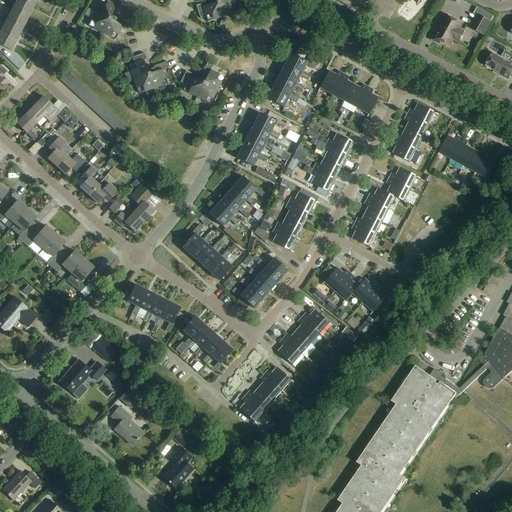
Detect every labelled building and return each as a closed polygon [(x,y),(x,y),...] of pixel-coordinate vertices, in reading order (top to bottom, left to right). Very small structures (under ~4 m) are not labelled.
[(21,0),(16,0),(12,9),(29,18),(34,6),(21,0)] [(122,3),(116,0),(108,0),(107,2),(103,0),(102,0),(88,26),(115,40),(122,27),(128,30),(131,25),(119,18),(118,20),(111,16),(116,7),(119,8),(122,3)] [(211,0),(213,4),(203,7),(202,4),(196,6),(200,19),(206,17),(208,22),(236,13),(232,0),(211,0)] [(365,0),(335,0),(353,9),(357,0),(363,0),(365,1),(365,0)] [(12,9),(6,20),(23,29),(29,18),(12,9)] [(483,35),(490,22),(478,15),(471,28),(483,35)] [(461,24),(446,16),(433,40),(440,44),(441,41),(449,46),(453,39),(458,41),(464,32),(458,29),(461,24)] [(6,20),(0,31),(17,40),(23,29),(6,20)] [(17,40),(0,31),(0,32),(0,45),(11,52),(17,40)] [(162,70),(169,68),(167,62),(154,67),(154,68),(147,71),(143,61),(146,60),(144,54),(132,58),(134,64),(129,66),(139,94),(167,85),(162,70)] [(306,63),(290,54),(284,66),(301,74),(302,73),(306,66),(314,70),(316,66),(307,61),(306,63)] [(510,63),(493,54),(486,66),(499,73),(498,75),(508,81),(510,77),(511,77),(511,61),(510,63)] [(213,65),(208,62),(202,74),(203,75),(200,82),(190,77),(192,75),(186,72),(180,83),(186,86),(183,91),(210,105),(224,78),(210,71),(213,65)] [(284,66),(279,77),(295,86),(296,84),(300,77),(308,81),(310,77),(302,73),(301,74),(284,66)] [(320,88),(332,95),(343,75),(338,72),(336,76),(329,72),(320,88)] [(61,81),(65,85),(72,77),(68,73),(61,81)] [(348,78),(343,75),(332,95),(344,102),(353,85),(346,81),(348,78)] [(65,85),(69,88),(76,80),(72,77),(65,85)] [(279,77),(273,88),(289,97),(290,95),(294,88),(302,92),(304,88),(296,84),(295,86),(279,77)] [(80,84),(76,80),(69,88),(73,92),(80,84)] [(73,92),(77,96),(84,88),(80,84),(73,92)] [(344,102),(356,108),(367,88),(362,85),(360,89),(353,85),(344,102)] [(88,92),(84,88),(77,96),(81,100),(88,92)] [(289,97),(273,88),(267,100),(283,108),(288,99),(296,104),(299,99),(290,95),(289,97)] [(367,88),(356,108),(369,115),(378,98),(370,94),(373,91),(367,88)] [(81,100),(85,103),(92,95),(88,92),(81,100)] [(96,99),(92,95),(85,103),(89,107),(96,99)] [(43,97),(26,114),(36,124),(43,117),(50,123),(60,113),(43,97)] [(89,107),(93,111),(100,103),(96,99),(89,107)] [(93,111),(97,114),(104,106),(100,103),(93,111)] [(414,112),(410,110),(407,115),(428,126),(434,113),(418,105),(414,112)] [(108,110),(104,106),(97,114),(101,118),(108,110)] [(101,118),(105,122),(112,114),(108,110),(101,118)] [(267,117),(275,122),(276,120),(285,125),(288,121),(276,115),(270,111),(267,117)] [(338,112),(333,122),(339,125),(344,116),(338,112)] [(30,131),(36,124),(26,114),(16,124),(33,140),(36,137),(30,131)] [(116,118),(112,114),(105,122),(109,126),(116,118)] [(260,114),(254,125),(270,134),(271,132),(275,125),(283,129),(285,125),(276,120),(275,122),(267,117),(260,114)] [(408,122),(405,129),(422,138),(428,126),(407,115),(405,120),(408,122)] [(109,126),(113,129),(120,121),(116,118),(109,126)] [(364,119),(361,126),(366,128),(369,122),(364,119)] [(113,129),(117,133),(124,125),(120,121),(113,129)] [(124,125),(117,133),(121,137),(128,129),(124,125)] [(254,125),(248,136),(265,145),(265,143),(269,136),(277,140),(279,136),(271,132),(270,134),(254,125)] [(309,128),(306,134),(311,137),(315,131),(309,128)] [(88,133),(84,129),(78,135),(83,139),(88,133)] [(397,134),(395,140),(415,150),(422,138),(405,129),(401,137),(397,134)] [(326,145),(347,156),(353,143),(337,134),(333,142),(329,140),(326,145)] [(47,159),(56,167),(66,156),(72,150),(59,139),(55,135),(49,141),(41,149),(45,145),(51,151),(53,149),(55,151),(47,159)] [(37,144),(41,149),(49,141),(44,136),(37,144)] [(248,136),(242,148),(259,156),(260,154),(263,147),(271,152),(274,147),(265,143),(265,145),(248,136)] [(439,153),(451,160),(462,139),(457,136),(455,140),(448,136),(439,153)] [(317,147),(319,142),(312,138),(310,143),(317,147)] [(468,142),(462,139),(451,160),(463,166),(472,150),(465,146),(468,142)] [(409,163),(415,150),(395,140),(392,145),(396,147),(392,154),(409,163)] [(96,141),(92,146),(99,151),(103,147),(96,141)] [(327,152),(324,159),(340,168),(347,156),(326,145),(323,150),(327,152)] [(124,153),(117,146),(112,151),(119,157),(124,153)] [(297,150),(293,158),(300,162),(303,163),(307,157),(303,155),(302,154),(303,152),(305,150),(299,147),(298,149),(297,150)] [(259,156),(242,148),(236,159),(253,168),(257,159),(266,163),(268,159),(260,154),(259,156)] [(72,151),(72,150),(66,156),(56,167),(65,175),(73,167),(77,171),(85,162),(77,155),(71,161),(67,157),(72,151)] [(463,166),(476,173),(487,152),(481,150),(479,154),(472,150),(463,166)] [(290,156),(282,152),(280,157),(281,158),(281,159),(284,161),(286,160),(287,161),(290,156)] [(487,152),(476,173),(488,180),(497,163),(490,159),(492,155),(487,152)] [(115,157),(108,164),(113,169),(120,161),(115,157)] [(292,159),(287,168),(293,172),(299,162),(292,159)] [(316,164),(313,170),(334,180),(340,168),(324,159),(320,166),(316,164)] [(303,171),(310,175),(313,170),(306,166),(303,171)] [(80,188),(89,196),(98,185),(93,181),(99,175),(91,167),(83,176),(87,180),(80,188)] [(255,173),(273,183),(276,177),(258,168),(255,173)] [(416,177),(399,169),(396,176),(392,174),(389,179),(410,190),(416,177)] [(334,180),(313,170),(311,175),(315,177),(311,184),(328,193),(334,180)] [(242,177),(234,187),(248,199),(249,198),(254,192),(261,198),(264,194),(257,188),(256,189),(242,177)] [(104,179),(98,185),(89,196),(98,204),(105,196),(109,199),(117,191),(104,179)] [(390,186),(386,194),(394,198),(403,202),(410,190),(389,179),(386,184),(390,186)] [(130,198),(133,200),(140,206),(134,213),(144,222),(154,212),(145,203),(148,199),(152,195),(141,186),(130,198)] [(280,186),(276,197),(282,199),(286,188),(280,186)] [(234,187),(225,196),(239,209),(241,207),(246,201),(253,207),(256,204),(249,198),(248,199),(234,187)] [(394,198),(386,194),(377,189),(374,196),(370,194),(367,200),(388,210),(394,198)] [(291,199),(288,204),(309,214),(315,202),(299,193),(295,201),(291,199)] [(225,196),(217,206),(231,218),(232,216),(238,211),(244,217),(248,213),(241,207),(239,209),(225,196)] [(119,199),(109,210),(114,214),(123,203),(119,199)] [(365,214),(381,223),(388,210),(367,200),(364,205),(368,207),(365,214)] [(0,221),(5,216),(14,224),(27,210),(17,201),(10,209),(5,205),(0,211),(0,221)] [(289,211),(286,218),(302,227),(309,214),(288,204),(285,209),(289,211)] [(231,218),(217,206),(209,215),(223,228),(229,220),(236,226),(239,223),(232,216),(231,218)] [(18,239),(23,243),(34,230),(29,226),(36,218),(27,210),(14,224),(24,233),(18,239)] [(144,222),(134,213),(128,219),(121,213),(114,221),(122,228),(126,225),(135,233),(144,222)] [(357,219),(354,224),(375,235),(381,223),(365,214),(361,221),(357,219)] [(278,223),(275,228),(296,239),(302,227),(286,218),(282,225),(278,223)] [(259,229),(266,232),(269,225),(263,222),(259,229)] [(352,239),(369,247),(375,235),(354,224),(352,230),(356,232),(352,239)] [(33,241),(43,249),(55,235),(46,226),(39,234),(34,230),(23,243),(28,247),(33,241)] [(182,248),(191,256),(204,242),(202,241),(196,236),(203,229),(199,226),(192,233),(194,234),(182,248)] [(296,239),(275,228),(273,234),(276,236),(273,243),(289,251),(296,239)] [(264,243),(268,239),(269,235),(257,229),(254,234),(264,243)] [(440,236),(448,244),(452,240),(444,232),(440,236)] [(191,256),(201,265),(213,251),(212,249),(206,244),(212,237),(208,234),(202,241),(204,242),(191,256)] [(65,243),(55,235),(43,249),(52,258),(47,264),(52,268),(63,256),(58,251),(65,243)] [(440,236),(436,240),(444,248),(448,244),(440,236)] [(436,240),(432,244),(440,252),(444,248),(436,240)] [(201,265),(210,273),(223,259),(221,258),(215,253),(221,246),(218,242),(212,249),(213,251),(201,265)] [(388,243),(384,249),(390,252),(393,246),(388,243)] [(436,256),(440,252),(432,244),(428,248),(436,256)] [(9,248),(5,252),(11,257),(14,253),(9,248)] [(433,260),(436,256),(428,248),(425,252),(433,260)] [(62,266),(71,274),(84,260),(74,251),(67,260),(63,256),(52,268),(56,272),(62,266)] [(223,259),(210,273),(220,282),(232,268),(225,261),(231,254),(227,251),(221,258),(223,259)] [(429,264),(433,260),(425,252),(421,256),(429,264)] [(425,268),(429,264),(421,256),(417,260),(425,268)] [(260,260),(257,263),(257,264),(264,270),(265,268),(279,281),(288,271),(274,259),(267,266),(260,260)] [(84,260),(71,274),(81,283),(75,289),(80,293),(91,281),(87,277),(94,268),(84,260)] [(421,272),(425,268),(417,260),(413,265),(421,272)] [(248,273),(255,279),(257,278),(271,290),(279,281),(265,268),(264,270),(258,276),(251,270),(248,273)] [(343,274),(337,269),(324,283),(335,292),(350,275),(346,271),(343,274)] [(484,293),(493,297),(503,277),(494,272),(484,293)] [(345,301),(352,294),(358,287),(351,282),(354,279),(350,275),(335,292),(345,301)] [(240,283),(247,289),(248,287),(262,300),(271,290),(257,278),(255,279),(250,285),(243,279),(240,283)] [(364,280),(358,287),(352,294),(362,303),(378,286),(373,282),(370,285),(364,280)] [(229,291),(233,286),(227,281),(223,286),(229,291)] [(136,307),(132,315),(136,317),(140,309),(138,308),(146,291),(135,285),(132,291),(127,288),(121,299),(136,307)] [(382,290),(378,286),(362,303),(373,313),(385,299),(379,293),(382,290)] [(248,287),(247,289),(242,295),(235,289),(231,292),(239,299),(240,297),(254,309),(262,300),(248,287)] [(317,290),(313,295),(322,303),(326,298),(317,290)] [(147,323),(151,314),(149,313),(158,297),(146,291),(138,308),(140,309),(147,312),(143,320),(147,323)] [(343,504),(337,511),(382,511),(398,488),(405,478),(400,475),(456,394),(459,396),(463,393),(464,392),(466,389),(488,369),(492,373),(486,379),(485,380),(484,382),(484,383),(484,385),(484,386),(485,388),(486,389),(488,390),(490,390),(491,390),(493,389),(494,388),(500,383),(505,379),(511,372),(511,294),(507,303),(510,305),(503,316),(511,320),(511,335),(499,329),(481,364),(485,366),(460,389),(458,388),(440,375),(436,380),(422,370),(416,366),(391,401),(396,405),(357,462),(362,466),(346,488),(338,500),(343,504)] [(158,328),(162,320),(161,319),(169,302),(158,297),(149,313),(151,314),(158,318),(154,326),(158,328)] [(28,309),(14,298),(0,314),(0,327),(7,334),(19,320),(28,328),(37,318),(28,309)] [(161,319),(162,320),(169,323),(165,332),(169,334),(174,325),(172,324),(180,308),(169,302),(161,319)] [(329,302),(325,308),(332,313),(337,308),(329,302)] [(306,314),(302,318),(319,334),(328,323),(314,311),(309,317),(306,314)] [(337,317),(343,322),(347,316),(341,311),(337,317)] [(179,313),(176,318),(181,321),(184,316),(179,313)] [(187,348),(194,341),(192,339),(204,325),(195,317),(190,322),(187,326),(182,331),(190,338),(184,345),(187,348)] [(301,326),(296,332),(310,344),(319,334),(302,318),(298,323),(301,326)] [(360,328),(365,333),(374,323),(368,318),(360,328)] [(199,346),(193,353),(197,356),(203,349),(201,348),(214,334),(204,325),(192,339),(194,341),(199,346)] [(346,328),(341,334),(353,343),(358,337),(346,328)] [(287,335),(283,339),(301,354),(310,344),(296,332),(291,338),(287,335)] [(206,365),(212,358),(211,356),(223,342),(214,334),(201,348),(203,349),(209,354),(203,361),(206,365)] [(92,348),(111,364),(119,354),(101,338),(92,348)] [(291,365),(301,354),(283,339),(279,343),(283,346),(277,353),(291,365)] [(211,356),(212,358),(218,363),(212,370),(215,373),(222,365),(221,364),(233,351),(223,342),(211,356)] [(179,347),(176,350),(181,355),(184,351),(181,348),(179,347)] [(336,353),(329,361),(335,366),(342,358),(336,353)] [(89,371),(78,361),(59,383),(73,395),(90,375),(96,381),(106,371),(96,363),(89,371)] [(327,363),(322,370),(328,375),(333,368),(327,363)] [(291,381),(276,368),(271,374),(268,371),(264,376),(281,391),(291,381)] [(263,383),(258,389),(272,401),(281,391),(264,376),(260,380),(263,383)] [(317,376),(308,387),(314,392),(323,380),(317,376)] [(304,385),(300,389),(310,398),(314,393),(304,385)] [(129,389),(120,400),(131,409),(140,399),(129,389)] [(249,392),(245,396),(263,412),(272,401),(258,389),(253,395),(249,392)] [(263,412),(245,396),(242,401),(245,404),(240,410),(254,422),(263,412)] [(131,419),(118,408),(111,417),(119,424),(114,430),(132,446),(143,433),(129,421),(131,419)] [(290,417),(286,413),(282,418),(286,421),(286,422),(290,417)] [(178,433),(172,439),(178,444),(183,438),(185,436),(179,431),(178,433)] [(191,458),(180,448),(171,459),(176,463),(163,479),(176,489),(193,470),(186,464),(191,458)] [(26,478),(20,472),(3,490),(14,501),(29,484),(35,490),(41,483),(30,473),(26,478)] [(52,489),(47,494),(52,499),(54,497),(57,499),(60,496),(62,494),(55,486),(52,489)] [(58,508),(50,501),(39,511),(57,511),(56,510),(58,508)]
